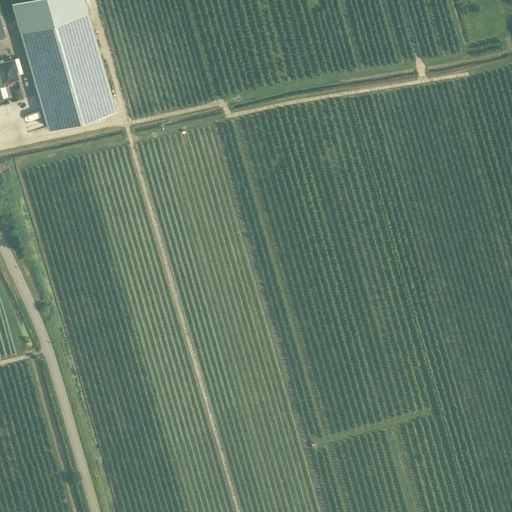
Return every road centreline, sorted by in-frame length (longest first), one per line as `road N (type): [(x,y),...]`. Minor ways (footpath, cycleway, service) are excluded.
road 1 (track): [(235,511),(92,0)]
road 2 (track): [(0,151),(223,104),(227,117),(421,80),(400,0)]
road 3 (tertiary): [(93,511),(40,327),(0,244)]
